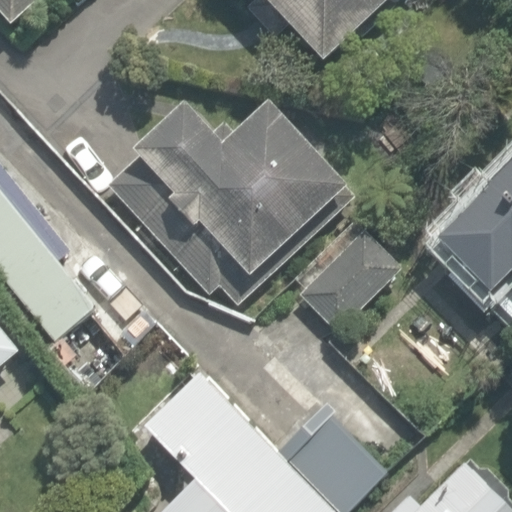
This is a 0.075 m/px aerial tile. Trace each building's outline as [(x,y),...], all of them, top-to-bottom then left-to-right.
[(0,0),(0,13),(12,26),(40,0),(0,0)] [(256,0),(246,9),(274,40),(288,28),(322,64),(390,0),(256,0)] [(213,135),(184,103),(132,152),(138,158),(107,186),(209,297),(219,288),(237,308),(357,198),(268,102),(235,133),(225,122),(213,135)] [(511,163),(436,240),(489,295),(510,274),(511,275),(511,163)] [(0,276),(54,342),(95,310),(57,263),(70,253),(0,165),(0,276)] [(336,335),(403,270),(364,232),(299,298),(336,335)] [(0,327),(0,380),(24,360),(0,327)] [(336,511),(278,453),(200,375),(143,428),(194,481),(163,511),(336,511)] [(327,404),(278,453),(336,511),(351,511),(389,472),(332,417),(337,413),(327,404)]
